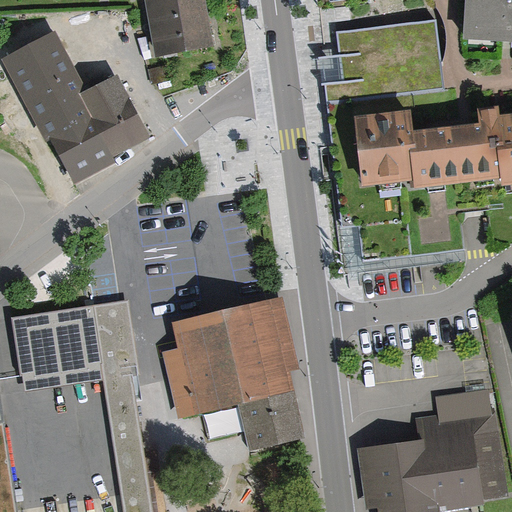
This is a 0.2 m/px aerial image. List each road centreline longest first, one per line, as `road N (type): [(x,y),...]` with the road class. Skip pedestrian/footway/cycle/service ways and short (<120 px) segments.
road 1 (secondary): [(284,75),(339,511)]
road 2 (residential): [(284,75),(205,116),(0,269)]
road 3 (unknown): [(459,5),(284,75)]
